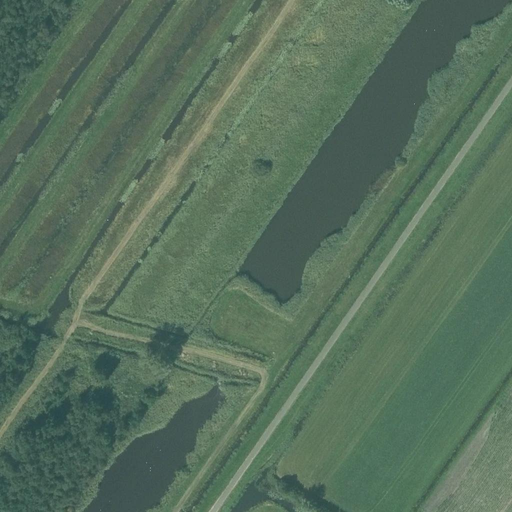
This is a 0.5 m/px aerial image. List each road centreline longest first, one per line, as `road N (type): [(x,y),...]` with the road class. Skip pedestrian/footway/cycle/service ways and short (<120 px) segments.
road 1 (unknown): [(227,511),(511,102)]
road 2 (track): [(182,511),(176,508),(265,377),(72,321)]
road 3 (track): [(72,321),(65,347),(0,437)]
